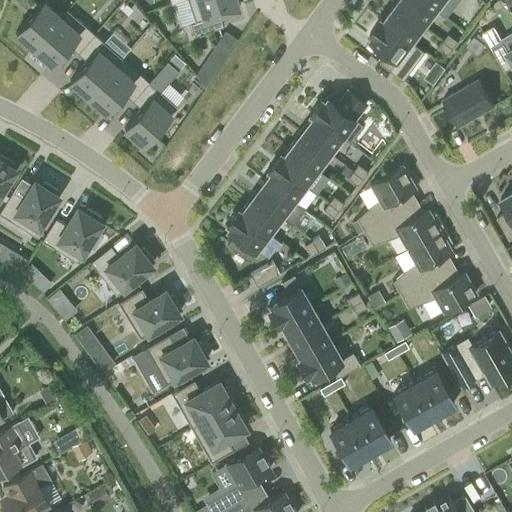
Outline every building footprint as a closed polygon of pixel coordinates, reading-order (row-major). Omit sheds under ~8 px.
[(238,7),(236,0),(187,0),(195,21),(190,22),(194,35),(223,25),(219,13),(238,7)] [(424,0),(399,0),(396,4),(425,26),(437,10),(424,0)] [(424,0),(437,10),(444,0),(424,0)] [(61,16),(60,16),(43,1),(16,31),(34,47),(61,16)] [(425,26),(396,4),(385,19),(384,20),(413,42),(425,26)] [(66,8),(60,16),(61,16),(34,47),(52,63),(68,44),(78,52),(94,33),(66,8)] [(384,20),(385,19),(382,17),(370,33),(373,35),(371,38),(389,51),(381,62),(404,80),(426,52),(413,42),(384,20)] [(494,24),(483,30),(491,45),(502,39),(494,24)] [(123,58),(94,33),(78,52),(87,60),(70,79),(88,95),(115,64),(116,65),(123,58)] [(449,33),(444,40),(454,48),(459,41),(449,33)] [(478,54),(485,43),(475,35),(467,46),(478,54)] [(454,48),(444,40),(439,47),(449,54),(454,48)] [(511,49),(508,52),(503,44),(492,50),(505,72),(511,67),(511,49)] [(215,73),(222,63),(210,54),(203,65),(215,73)] [(161,87),(178,68),(168,58),(150,77),(161,87)] [(133,79),(116,65),(115,64),(88,95),(106,111),(123,91),(132,100),(149,81),(139,72),(133,79)] [(480,78),(443,99),(459,126),(495,105),(480,78)] [(177,105),(149,81),(132,100),(141,108),(125,127),(143,143),(177,105)] [(309,113),(312,115),(313,114),(341,136),(350,142),(363,125),(355,118),(366,103),(347,89),(336,104),(326,97),(324,99),(321,97),(309,113)] [(313,114),(312,115),(301,130),(329,152),(341,136),(313,114)] [(329,152),(301,130),(289,146),(317,168),(329,152)] [(317,168),(289,146),(283,154),(280,151),(278,154),(280,156),(276,162),(305,184),(317,168)] [(0,192),(15,168),(13,166),(15,163),(1,154),(0,155),(0,192)] [(305,184),(276,162),(271,168),(269,166),(267,169),(270,171),(264,178),(293,200),(305,184)] [(358,163),(353,170),(363,177),(368,171),(358,163)] [(357,217),(364,230),(412,203),(406,192),(415,186),(403,165),(370,184),(379,198),(357,217)] [(363,177),(353,170),(348,177),(358,184),(363,177)] [(264,178),(252,194),(281,216),(292,224),(304,209),(293,200),(264,178)] [(0,212),(34,234),(59,194),(56,193),(58,189),(44,181),(42,184),(34,179),(24,197),(13,190),(0,209),(0,212)] [(511,190),(501,197),(509,210),(497,216),(510,239),(511,237),(511,190)] [(281,216),(252,194),(241,209),(240,210),(269,232),(281,216)] [(334,195),(329,202),(339,209),(344,203),(334,195)] [(333,216),(339,209),(329,202),(323,209),(333,216)] [(418,214),(412,203),(364,230),(372,244),(399,234),(407,247),(443,226),(435,212),(432,214),(428,208),(418,214)] [(77,261),(102,221),(99,220),(101,216),(88,208),(85,211),(78,206),(67,224),(56,217),(42,239),(77,261)] [(240,210),(241,209),(238,207),(226,223),(229,225),(227,228),(235,234),(227,243),(248,259),(255,250),(269,232),(240,210)] [(452,241),(443,226),(407,247),(415,261),(393,280),(400,293),(448,266),(442,255),(452,249),(448,243),(452,241)] [(319,235),(312,239),(318,250),(326,246),(319,235)] [(318,250),(312,239),(304,244),(311,255),(318,250)] [(116,293),(152,264),(150,262),(154,259),(143,247),(140,249),(135,242),(119,255),(110,244),(90,261),(116,293)] [(7,248),(1,260),(21,270),(27,258),(7,248)] [(257,285),(280,272),(273,260),(250,273),(257,285)] [(31,262),(22,271),(33,281),(41,272),(31,262)] [(455,277),(448,266),(400,293),(408,307),(435,297),(444,311),(477,293),(464,271),(455,277)] [(280,322),(311,304),(294,274),(282,280),(289,292),(269,303),(271,306),(268,308),(278,325),(281,323),(280,322)] [(53,305),(65,295),(59,287),(46,297),(53,305)] [(140,337),(180,313),(178,310),(181,308),(173,294),(169,297),(165,289),(148,299),(141,287),(118,301),(140,337)] [(347,298),(351,305),(362,299),(358,291),(347,298)] [(472,313),(492,307),(488,294),(469,300),(472,313)] [(366,306),(362,299),(351,305),(355,312),(366,306)] [(290,340),(321,322),(311,304),(280,322),(281,323),(290,340)] [(300,357),(331,339),(321,322),(290,340),(300,356),(300,357)] [(485,373),(491,383),(511,371),(511,354),(499,331),(472,346),(468,339),(442,354),(461,387),(485,373)] [(145,346),(166,383),(207,360),(205,357),(208,355),(200,341),(197,343),(192,335),(176,345),(169,333),(145,346)] [(114,362),(96,336),(84,346),(93,358),(102,371),(114,362)] [(342,357),(331,339),(300,357),(300,356),(297,358),(306,375),(310,374),(311,377),(330,366),(337,377),(360,364),(352,351),(342,357)] [(405,339),(394,345),(398,352),(409,346),(405,339)] [(398,352),(394,345),(384,351),(388,358),(398,352)] [(454,403),(435,369),(415,381),(434,414),(454,403)] [(341,376),(330,382),(334,389),(345,383),(341,376)] [(235,402),(226,386),(222,388),(218,380),(200,390),(194,379),(171,392),(191,427),(235,402)] [(434,414),(415,381),(394,393),(413,426),(434,414)] [(334,389),(330,382),(320,388),(324,395),(334,389)] [(0,418),(13,411),(0,388),(0,418)] [(227,438),(245,428),(240,420),(244,418),(235,402),(191,427),(211,462),(234,449),(227,438)] [(390,439),(371,406),(351,418),(370,451),(390,439)] [(145,414),(138,420),(147,433),(155,428),(145,414)] [(370,451),(351,418),(330,429),(349,463),(370,451)] [(21,466),(37,456),(17,421),(0,430),(0,473),(19,463),(21,466)] [(77,459),(91,452),(78,425),(54,437),(60,451),(71,446),(77,459)] [(194,511),(220,511),(264,487),(257,476),(271,468),(258,445),(226,463),(238,483),(206,501),(207,503),(194,510),(194,511)] [(3,483),(9,494),(0,499),(8,511),(32,511),(47,504),(37,487),(51,479),(41,462),(3,483)] [(270,499),(264,487),(220,511),(254,511),(255,511),(254,511),(296,511),(284,491),(270,499)] [(474,511),(464,493),(451,501),(447,494),(433,501),(432,499),(431,500),(432,501),(425,505),(424,504),(423,505),(424,507),(414,511),(474,511)]
